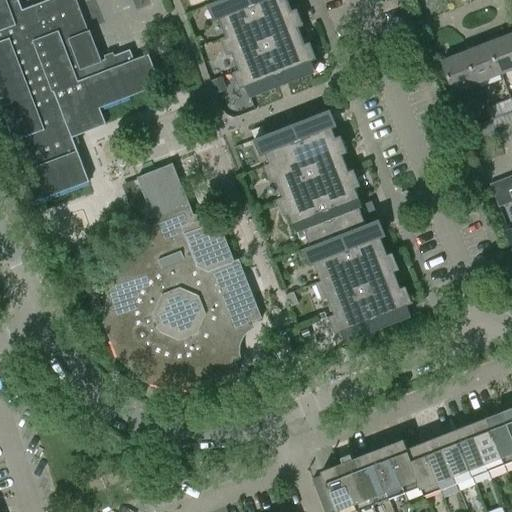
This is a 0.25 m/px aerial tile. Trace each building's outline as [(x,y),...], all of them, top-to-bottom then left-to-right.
[(0,0),(0,104),(25,170),(15,173),(27,205),(89,182),(72,138),(106,125),(99,108),(161,85),(149,54),(135,59),(131,49),(100,61),(77,0),(48,0),(22,10),(18,0),(0,0)] [(215,0),(216,1),(212,2),(249,97),(279,86),(274,74),(282,71),(287,83),(314,72),(286,0),(215,0)] [(500,73),(511,68),(511,37),(511,34),(488,43),(500,73)] [(477,82),(500,73),(488,43),(465,52),(477,82)] [(477,82),(465,52),(441,61),(453,91),(477,82)] [(488,108),(492,119),(491,119),(495,128),(511,121),(511,105),(510,100),(488,108)] [(259,136),(260,139),(299,240),(307,236),(311,246),(308,247),(345,342),(373,331),(368,319),(376,316),(381,329),(410,317),(370,214),(361,206),(324,111),(295,122),(299,133),(292,136),(288,125),(259,136)] [(495,128),(491,119),(467,129),(471,137),(495,128)] [(260,123),(249,127),(252,135),(263,130),(260,123)] [(137,176),(138,178),(122,184),(130,208),(137,206),(153,246),(135,252),(111,283),(110,293),(117,294),(114,312),(107,311),(105,321),(122,360),(130,366),(135,360),(149,371),(144,377),(150,382),(188,387),(198,384),(195,377),(212,370),(215,377),(238,368),(235,361),(242,358),(240,354),(240,350),(241,344),(244,337),(249,331),(255,328),(253,321),(260,318),(237,260),(233,262),(216,221),(211,223),(206,209),(193,214),(174,162),(137,176)] [(511,189),(511,176),(503,180),(507,192),(511,189)] [(291,342),(297,360),(309,356),(303,339),(291,342)] [(511,408),(502,413),(511,439),(511,408)] [(511,439),(502,413),(485,419),(504,465),(511,462),(511,439)] [(485,419),(470,425),(488,472),(504,465),(485,419)] [(470,425),(454,431),(472,478),(488,472),(470,425)] [(454,431),(438,438),(456,484),(472,478),(454,431)] [(438,438),(422,444),(440,490),(456,484),(438,438)] [(385,447),(403,494),(420,488),(421,487),(405,450),(406,450),(402,440),(385,447)] [(422,444),(406,450),(405,450),(421,487),(420,488),(423,497),(440,490),(422,444)] [(385,447),(369,453),(388,500),(403,494),(385,447)] [(369,453),(353,459),(371,506),(388,500),(369,453)] [(353,459),(337,465),(355,511),(357,511),(371,506),(353,459)] [(355,511),(337,465),(320,472),(322,475),(311,480),(323,511),(331,511),(336,510),(336,511),(355,511)]
